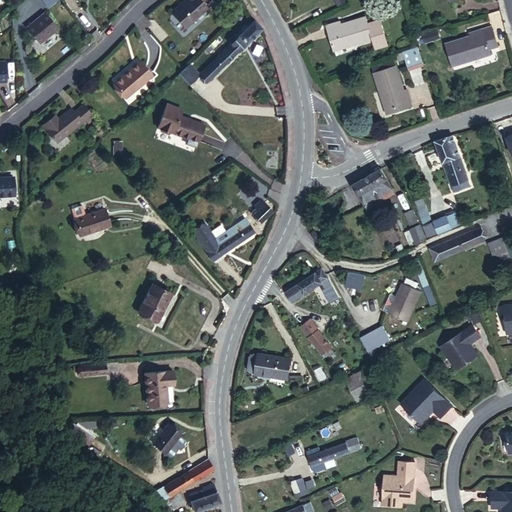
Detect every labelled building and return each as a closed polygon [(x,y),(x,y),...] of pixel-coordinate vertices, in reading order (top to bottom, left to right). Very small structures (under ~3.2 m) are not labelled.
[(199,0),(197,0),(177,17),(190,34),(212,15),(199,0)] [(245,14),(192,72),(198,78),(254,22),(245,14)] [(254,22),(198,78),(206,86),(262,30),(256,19),(254,22)] [(370,31),(369,25),(368,22),(345,28),(342,20),(328,24),(334,48),(372,38),(370,31)] [(382,22),(369,25),(370,31),(383,28),(382,22)] [(44,24),(23,40),(37,58),(57,41),(44,24)] [(383,28),(370,31),(372,38),(375,48),(387,45),(383,28)] [(493,29),(484,32),(491,51),(500,48),(493,29)] [(491,51),(484,32),(469,37),(472,44),(451,51),(458,69),(493,56),(491,51)] [(416,56),(393,66),(401,84),(423,74),(416,56)] [(140,61),(115,83),(127,98),(152,76),(140,61)] [(187,68),(178,77),(188,89),(198,78),(192,72),(187,68)] [(0,93),(1,94),(0,89),(10,89),(8,69),(0,69),(0,93)] [(407,99),(401,84),(382,90),(394,121),(423,110),(417,95),(407,99)] [(164,107),(157,131),(159,131),(161,134),(168,136),(171,134),(189,139),(187,144),(198,146),(204,124),(178,117),(179,111),(164,107)] [(69,122),(57,133),(51,138),(47,133),(40,139),(55,158),(81,136),(69,122)] [(51,138),(57,133),(53,128),(47,133),(51,138)] [(453,135),(434,144),(449,181),(474,171),(467,153),(461,155),(453,135)] [(379,171),(353,189),(367,209),(393,192),(379,171)] [(15,174),(0,175),(0,193),(16,193),(15,174)] [(266,204),(254,213),(259,221),(271,212),(266,204)] [(79,237),(111,228),(104,209),(74,217),(79,237)] [(404,213),(409,226),(419,222),(413,209),(404,213)] [(454,211),(423,224),(428,236),(459,222),(454,211)] [(193,231),(199,242),(212,234),(205,223),(193,231)] [(210,249),(216,259),(255,234),(249,224),(240,230),(237,226),(215,240),(218,245),(210,249)] [(439,264),(459,254),(485,240),(479,227),(432,251),(439,264)] [(415,229),(406,233),(413,248),(422,244),(415,229)] [(212,234),(199,242),(212,262),(216,259),(210,249),(218,245),(215,240),(212,234)] [(488,242),(495,260),(511,254),(504,236),(488,242)] [(405,241),(393,247),(396,254),(408,249),(405,241)] [(365,244),(345,249),(349,260),(368,254),(365,244)] [(329,273),(323,265),(283,292),(289,302),(318,283),(322,288),(320,290),(328,302),(338,296),(328,274),(329,273)] [(350,272),(346,286),(363,290),(366,276),(350,272)] [(422,290),(403,283),(391,315),(410,322),(422,290)] [(154,299),(138,326),(156,337),(172,309),(154,299)] [(510,308),(495,310),(498,335),(511,333),(511,304),(510,305),(510,308)] [(307,312),(296,320),(304,331),(315,324),(307,312)] [(472,318),(464,322),(467,329),(476,325),(472,318)] [(304,331),(321,355),(332,347),(315,324),(304,331)] [(475,343),(467,331),(436,354),(452,377),(471,363),(463,352),(475,343)] [(384,341),(364,355),(370,369),(393,354),(384,341)] [(465,351),(463,352),(471,363),(473,362),(465,351)] [(289,356),(255,358),(255,359),(251,360),(248,361),(247,364),(248,375),(249,378),(252,379),(256,379),(256,380),(290,379),(289,356)] [(89,371),(76,371),(75,381),(88,381),(89,371)] [(101,372),(89,371),(88,381),(101,381),(101,372)] [(172,372),(144,375),(146,401),(166,399),(164,386),(173,385),(172,372)] [(375,380),(352,392),(361,416),(385,406),(381,393),(375,380)] [(416,382),(405,395),(409,399),(398,410),(416,427),(427,413),(436,421),(446,409),(416,382)] [(409,399),(405,395),(395,407),(398,410),(409,399)] [(167,423),(150,446),(170,461),(173,461),(180,450),(180,449),(185,448),(189,442),(189,440),(182,435),(183,434),(167,423)] [(255,429),(233,441),(238,451),(260,438),(255,429)] [(511,433),(499,435),(502,457),(511,455),(511,433)] [(309,460),(316,480),(328,476),(326,469),(363,456),(360,446),(348,450),(349,451),(323,460),(321,456),(309,460)] [(160,495),(163,502),(165,506),(209,482),(205,471),(160,495)] [(416,477),(387,475),(385,505),(401,506),(401,501),(415,502),(416,477)] [(303,479),(292,483),(296,494),(307,490),(303,479)] [(189,511),(217,511),(214,495),(203,497),(203,499),(189,501),(190,509),(189,509),(189,511)] [(511,511),(511,495),(490,497),(490,511),(501,510),(500,511),(511,511)] [(180,500),(168,506),(171,511),(177,511),(184,508),(180,500)] [(331,500),(325,503),(327,509),(334,507),(331,500)]
